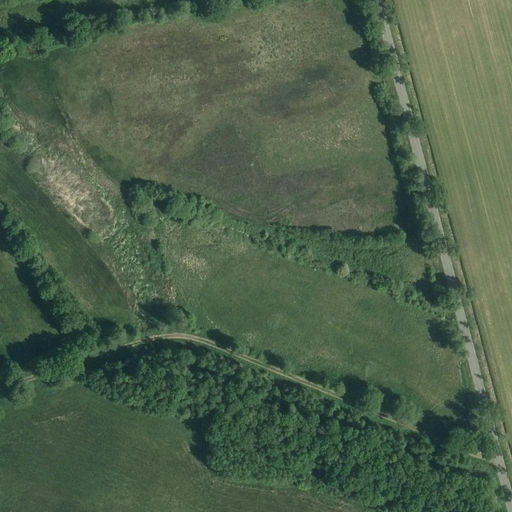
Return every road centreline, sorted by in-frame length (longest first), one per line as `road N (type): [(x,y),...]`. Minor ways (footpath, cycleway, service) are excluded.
road 1 (track): [(498,458),(178,336),(0,389)]
road 2 (tertiary): [(511,510),(377,0)]
